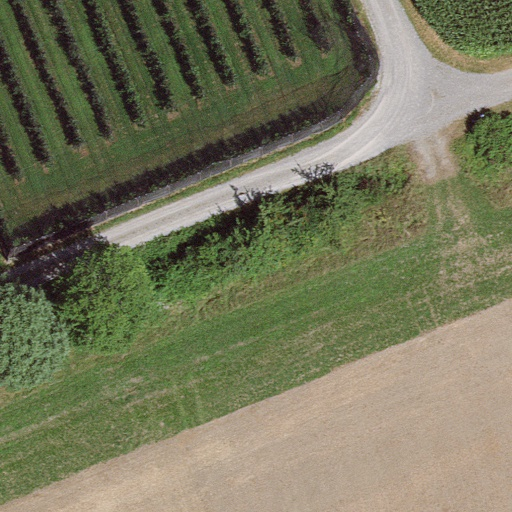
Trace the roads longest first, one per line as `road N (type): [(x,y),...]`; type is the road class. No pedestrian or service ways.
road 1 (track): [(511,89),(0,287)]
road 2 (track): [(380,0),(430,121)]
